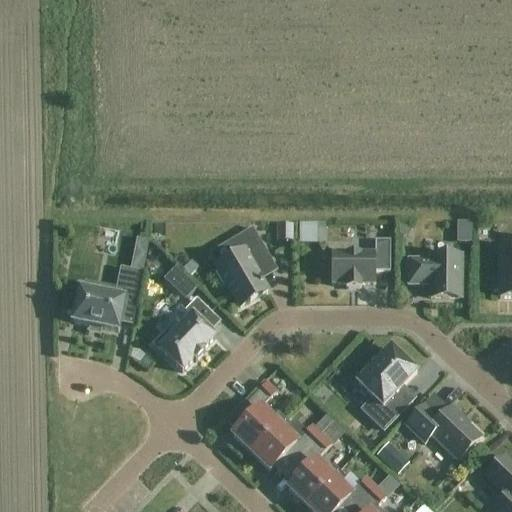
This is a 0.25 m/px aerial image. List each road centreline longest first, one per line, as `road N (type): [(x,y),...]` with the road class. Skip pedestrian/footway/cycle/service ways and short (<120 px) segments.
road 1 (residential): [(485,386),(405,318),(278,319),(174,427)]
road 2 (residential): [(263,511),(174,427)]
